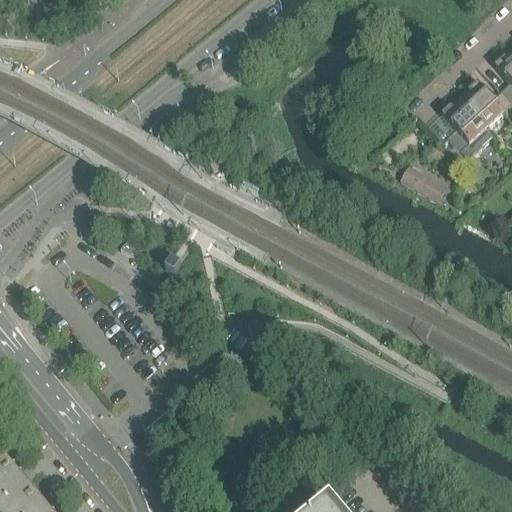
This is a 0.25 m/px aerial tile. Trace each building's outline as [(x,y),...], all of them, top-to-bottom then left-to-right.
[(511,58),(496,72),(511,88),(501,97),(511,108),(511,58)] [(511,108),(501,97),(492,105),(478,89),(460,105),(486,134),(504,118),(510,125),(511,123),(511,108)] [(486,134),(460,105),(443,121),(457,137),(448,145),(467,165),(492,142),(486,134)] [(437,167),(443,161),(437,154),(431,160),(437,167)] [(411,172),(402,188),(441,210),(450,194),(411,172)] [(119,253),(133,263),(140,252),(126,243),(119,253)] [(170,265),(165,277),(169,279),(174,282),(179,270),(175,268),(170,265)] [(213,371),(194,387),(204,400),(224,384),(213,371)] [(5,467),(0,470),(0,511),(29,511),(37,506),(5,467)]
